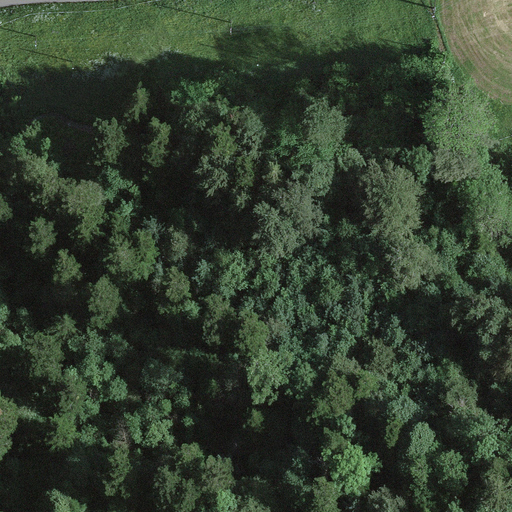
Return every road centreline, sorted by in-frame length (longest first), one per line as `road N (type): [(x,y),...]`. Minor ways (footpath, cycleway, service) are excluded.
road 1 (track): [(0,397),(119,366),(310,251),(386,285),(472,308)]
road 2 (track): [(310,251),(351,206),(452,147)]
